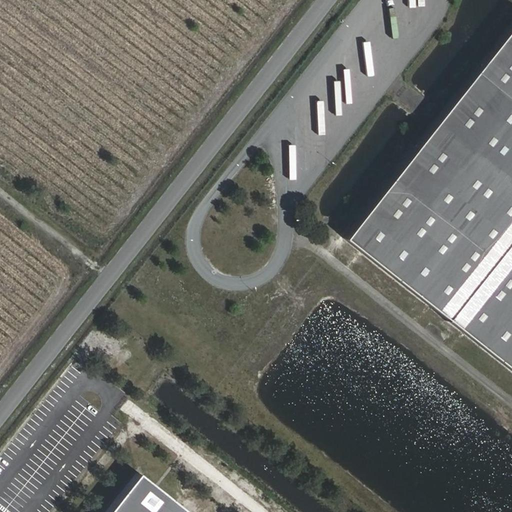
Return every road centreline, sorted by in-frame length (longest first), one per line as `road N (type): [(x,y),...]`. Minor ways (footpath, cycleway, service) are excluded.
road 1 (unclassified): [(328,0),(0,416)]
road 2 (track): [(286,232),(312,242),(511,399)]
road 3 (track): [(263,511),(111,393)]
road 4 (track): [(0,187),(113,273)]
